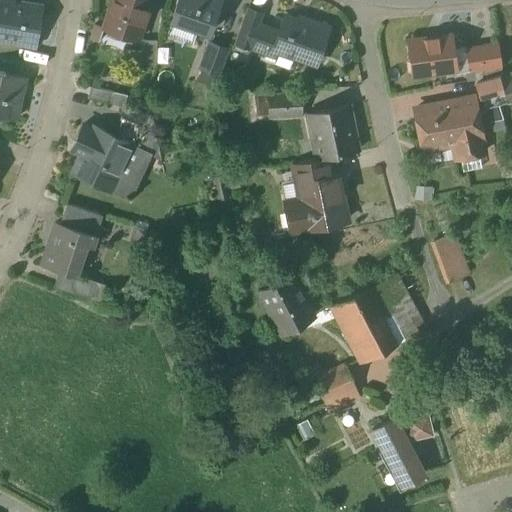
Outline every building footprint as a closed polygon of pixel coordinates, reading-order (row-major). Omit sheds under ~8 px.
[(45,1),(37,0),(0,0),(0,47),(36,53),(45,1)] [(102,0),(93,28),(137,43),(152,0),(102,0)] [(167,0),(160,22),(203,38),(216,0),(167,0)] [(251,11),(237,53),(288,70),(291,62),(317,70),(332,26),(274,7),(271,17),(251,11)] [(449,31),(399,38),(405,82),(456,74),(449,31)] [(139,39),(139,64),(152,64),(153,39),(139,39)] [(203,72),(218,76),(226,47),(211,43),(203,72)] [(0,70),(0,120),(14,124),(26,77),(0,70)] [(91,90),(89,99),(124,106),(126,96),(91,90)] [(294,94),(251,94),(251,117),(262,117),(262,103),(294,103),(294,94)] [(474,95),(402,108),(413,158),(449,150),(453,164),(488,156),(474,95)] [(346,99),(298,109),(309,160),(358,148),(346,99)] [(263,106),(264,118),(297,116),(296,104),(263,106)] [(72,150),(82,155),(74,172),(110,189),(118,172),(131,144),(94,126),(93,128),(84,124),(72,150)] [(332,171),(289,179),(292,196),(276,199),(283,235),(343,223),(332,171)] [(128,199),(136,180),(118,172),(110,189),(110,190),(128,199)] [(95,236),(42,218),(26,266),(79,283),(95,236)] [(429,240),(445,283),(470,274),(453,231),(429,240)] [(289,266),(248,289),(274,336),(315,314),(289,266)] [(365,282),(321,306),(353,365),(397,341),(365,282)] [(324,414),(358,399),(348,374),(313,388),(324,414)] [(423,473),(389,415),(362,431),(395,489),(423,473)]
